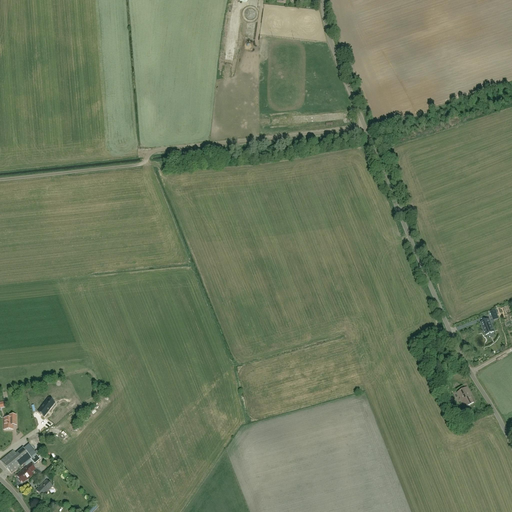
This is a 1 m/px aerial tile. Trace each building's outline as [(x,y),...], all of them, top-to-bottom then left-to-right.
[(486,335),(494,332),(489,320),(481,323),(486,335)] [(442,380),(436,369),(430,373),(436,383),(442,380)] [(464,408),(474,403),(470,397),(471,396),(466,387),(457,393),(460,399),(459,399),(464,408)] [(46,402),(38,412),(44,417),(52,407),(50,405),(50,404),(49,404),(46,402)] [(58,425),(71,417),(69,414),(56,422),(58,425)] [(4,419),(4,430),(13,430),(13,422),(16,422),(16,416),(10,416),(10,419),(4,419)] [(62,427),(73,421),(71,418),(61,423),(62,427)] [(23,464),(15,454),(13,451),(0,461),(11,474),(23,464)] [(34,464),(40,459),(36,454),(30,459),(34,464)] [(31,464),(22,471),(22,472),(17,476),(20,479),(19,480),(21,483),(22,482),(22,483),(28,478),(28,479),(33,475),(30,472),(31,471),(31,472),(35,469),(31,464)] [(45,493),(52,487),(47,481),(36,491),(42,497),(46,494),(45,493)]
